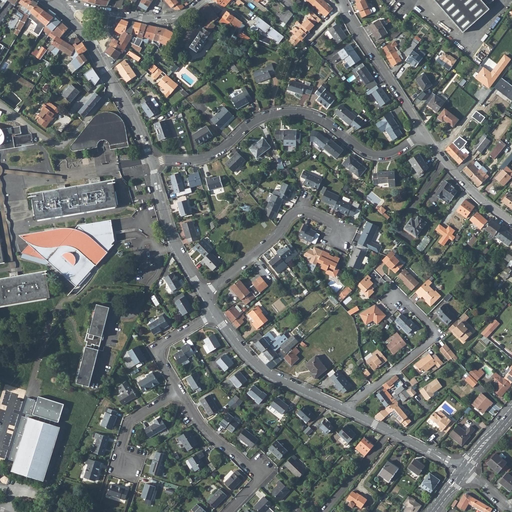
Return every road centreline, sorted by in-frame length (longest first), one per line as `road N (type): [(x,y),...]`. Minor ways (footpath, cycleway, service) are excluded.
road 1 (residential): [(150,163),(206,156),(252,123),(284,112),(315,117),(371,153),(387,154),(424,133)]
road 2 (residential): [(203,293),(293,214),(309,211),(351,229),(344,248)]
road 3 (residential): [(345,409),(438,334),(383,276)]
road 4 (residential): [(57,7),(105,69),(150,163)]
road 5 (residential): [(179,392),(200,424),(261,477),(227,511)]
road 6 (residential): [(214,312),(271,376),(345,409)]
road 7 (residential): [(424,133),(341,0)]
road 8 (residential): [(150,163),(174,245),(203,293)]
road 9 (residential): [(345,409),(462,469)]
road 10 (residential): [(57,7),(152,18),(184,13)]
road 11 (residential): [(511,221),(459,178),(424,133)]
